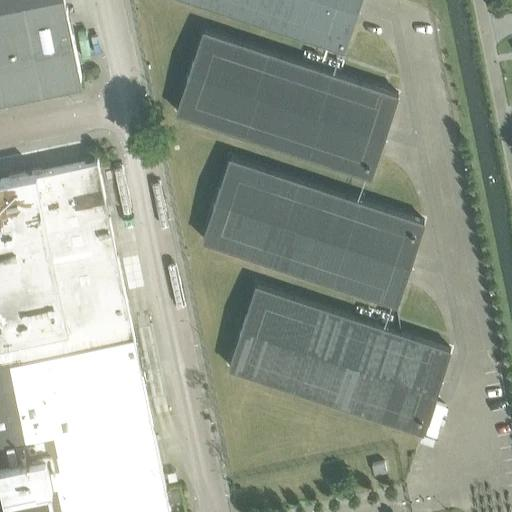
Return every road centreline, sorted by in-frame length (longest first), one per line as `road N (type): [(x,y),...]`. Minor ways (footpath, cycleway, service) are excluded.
road 1 (unclassified): [(217,511),(133,103)]
road 2 (unclassified): [(480,0),(511,154)]
road 3 (unclassified): [(0,131),(133,103)]
